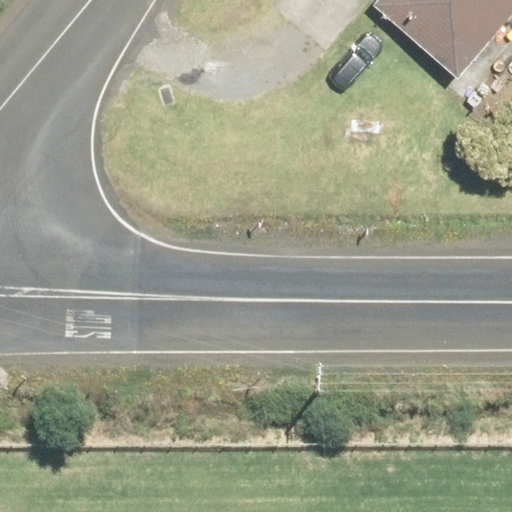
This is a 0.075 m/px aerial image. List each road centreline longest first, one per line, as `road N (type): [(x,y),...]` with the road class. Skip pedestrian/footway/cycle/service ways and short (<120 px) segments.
road 1 (tertiary): [(511,306),(0,296)]
road 2 (unclassified): [(101,0),(0,120)]
